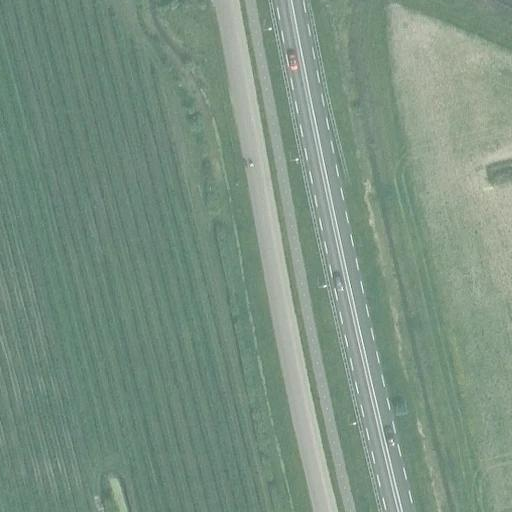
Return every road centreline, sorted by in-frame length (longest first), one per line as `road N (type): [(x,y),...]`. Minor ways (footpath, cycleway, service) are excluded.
road 1 (primary): [(288,0),(399,511)]
road 2 (unclassified): [(224,0),(326,511)]
